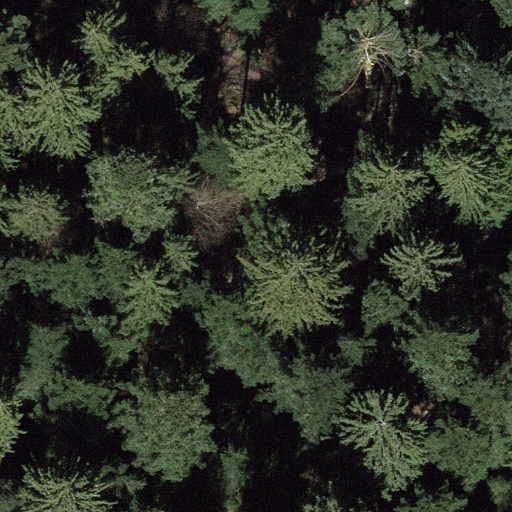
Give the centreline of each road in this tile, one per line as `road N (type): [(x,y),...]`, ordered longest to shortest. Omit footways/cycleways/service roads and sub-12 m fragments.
road 1 (track): [(1,0),(215,53),(408,141),(511,217)]
road 2 (track): [(511,104),(408,141),(379,274)]
